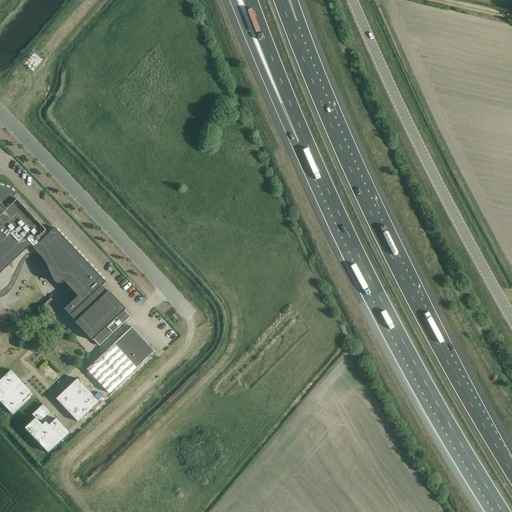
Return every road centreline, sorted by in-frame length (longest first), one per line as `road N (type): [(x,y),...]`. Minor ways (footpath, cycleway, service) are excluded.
road 1 (motorway): [(511,474),(371,217),(289,25)]
road 2 (motorway): [(305,141),(439,410),(503,511)]
road 3 (unclassified): [(511,318),(351,0)]
road 4 (unclassified): [(0,116),(187,311)]
road 5 (unknown): [(0,166),(20,172),(130,286),(154,299)]
road 6 (motorway): [(235,0),(259,62),(305,141)]
road 7 (motorway): [(249,0),(305,141)]
